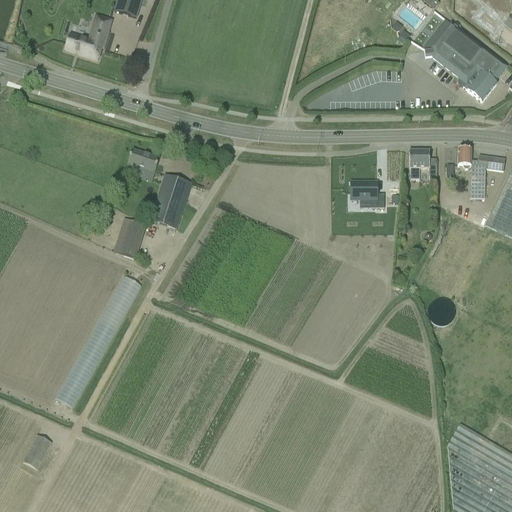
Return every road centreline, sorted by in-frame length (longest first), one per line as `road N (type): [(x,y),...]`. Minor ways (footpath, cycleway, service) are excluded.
road 1 (secondary): [(507,140),(277,136),(137,107)]
road 2 (secondary): [(137,107),(0,64)]
